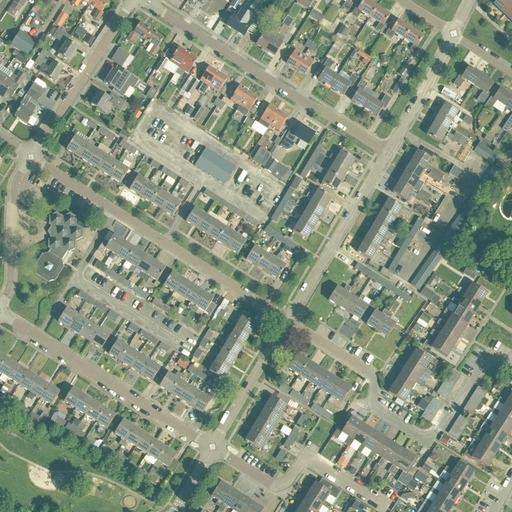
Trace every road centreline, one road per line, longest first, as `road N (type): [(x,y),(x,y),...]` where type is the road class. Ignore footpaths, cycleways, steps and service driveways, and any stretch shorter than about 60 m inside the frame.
road 1 (residential): [(511,368),(487,354),(422,440),(376,410),(363,368),(286,319)]
road 2 (residential): [(286,319),(30,158)]
road 3 (unclassified): [(387,153),(147,2)]
road 4 (residential): [(211,448),(0,314)]
road 5 (residential): [(385,508),(303,457),(286,482),(271,485),(211,448)]
road 6 (residential): [(286,319),(387,153)]
road 7 (residential): [(30,158),(130,0)]
road 8 (residential): [(0,305),(10,284),(14,185),(30,158)]
road 9 (residential): [(211,448),(286,319)]
road 10 (residential): [(387,153),(451,34)]
